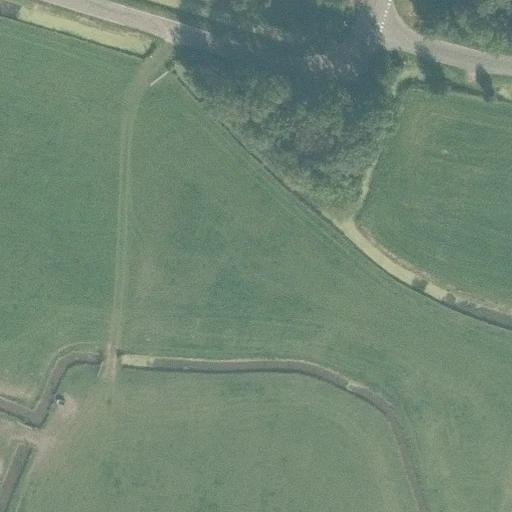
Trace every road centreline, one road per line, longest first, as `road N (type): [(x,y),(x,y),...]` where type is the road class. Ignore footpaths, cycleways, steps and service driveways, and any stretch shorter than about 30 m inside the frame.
road 1 (unclassified): [(69,0),(304,69),(348,59),(368,21)]
road 2 (unclassified): [(511,66),(416,45),(368,21)]
